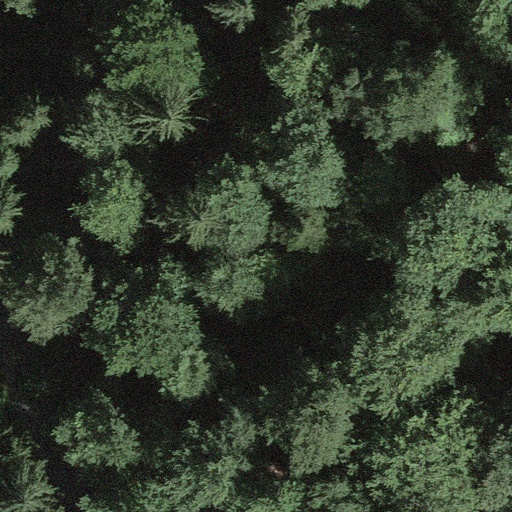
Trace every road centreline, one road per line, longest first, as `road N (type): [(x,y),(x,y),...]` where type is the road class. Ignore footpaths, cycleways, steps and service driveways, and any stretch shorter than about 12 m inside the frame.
road 1 (track): [(0,265),(18,196),(137,0)]
road 2 (track): [(73,511),(0,368)]
